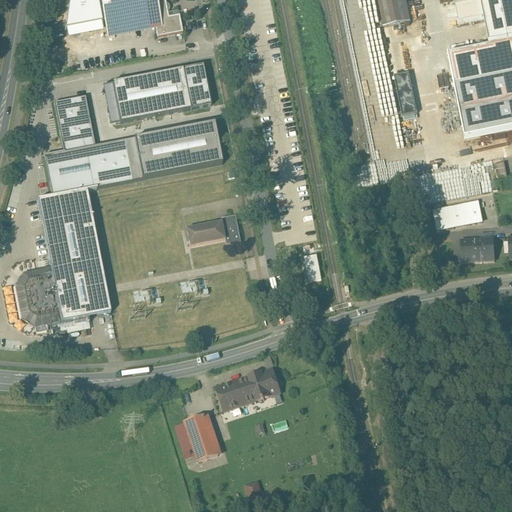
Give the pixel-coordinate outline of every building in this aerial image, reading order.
[(107,0),(110,12),(105,13),(106,21),(115,20),(117,30),(154,22),(157,38),(182,33),(179,16),(168,18),(167,13),(169,11),(168,6),(166,5),(164,0),(107,0)] [(410,23),(405,0),(377,0),(383,28),(405,24),(410,23)] [(511,0),(480,0),(490,47),(511,42),(511,0)] [(410,23),(405,24),(406,30),(418,28),(417,22),(410,23)] [(511,42),(490,47),(448,56),(465,139),(511,129),(511,42)] [(203,67),(102,86),(111,126),(210,108),(203,67)] [(409,74),(394,77),(402,118),(417,115),(409,74)] [(85,99),(54,105),(64,155),(95,149),(85,99)] [(64,155),(45,159),(52,199),(97,191),(222,167),(215,127),(95,149),(64,155)] [(504,164),(493,166),(494,172),(505,170),(504,164)] [(505,170),(494,172),(495,178),(507,175),(505,170)] [(507,175),(495,178),(497,184),(508,181),(507,175)] [(97,191),(52,199),(38,202),(51,270),(52,278),(61,324),(110,315),(87,193),(97,192),(97,191)] [(478,203),(432,212),(436,232),(482,223),(479,205),(478,203)] [(426,208),(419,209),(422,226),(429,225),(426,208)] [(236,218),(221,220),(222,224),(223,224),(226,242),(225,242),(226,247),(241,244),(236,218)] [(222,224),(187,231),(190,249),(225,242),(226,242),(223,224),(222,224)] [(493,240),(461,242),(462,265),(495,263),(493,240)] [(317,257),(304,259),(309,284),(321,282),(317,257)] [(51,270),(24,276),(15,288),(24,290),(29,283),(52,278),(51,270)] [(29,283),(24,290),(15,288),(21,320),(34,329),(50,326),(61,324),(52,278),(29,283)] [(267,372),(275,369),(272,358),(264,361),(267,372)] [(261,376),(249,380),(218,390),(217,390),(217,392),(217,391),(221,404),(224,413),(280,395),(272,373),(273,373),(272,372),(271,373),(261,376)] [(221,404),(215,406),(218,415),(224,413),(221,404)] [(205,418),(185,425),(198,464),(206,461),(218,457),(205,418)] [(198,464),(185,425),(175,428),(188,467),(198,464)] [(206,461),(198,464),(200,471),(208,468),(206,461)] [(257,484),(245,488),(251,507),(263,503),(257,484)]
